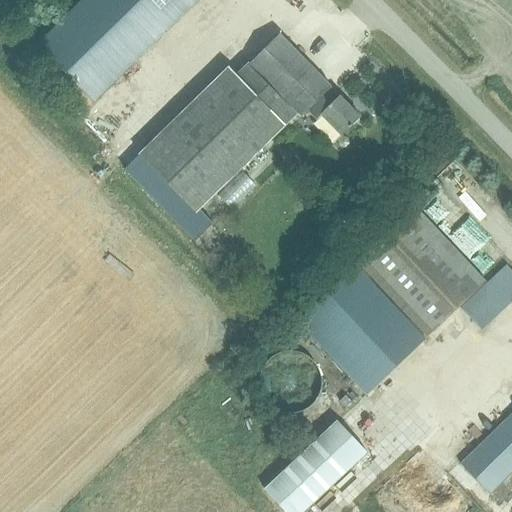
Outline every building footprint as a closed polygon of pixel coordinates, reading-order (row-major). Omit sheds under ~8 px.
[(197,0),(83,0),(37,45),(93,102),(197,0)] [(326,92),(331,87),(279,34),(237,75),(229,67),(142,152),(198,210),(299,111),(303,115),(307,110),(316,120),(321,115),(341,136),(360,117),(339,96),(334,101),(326,92)] [(456,190),(464,183),(494,216),(507,205),(476,171),(475,172),(458,152),(438,170),(456,190)] [(483,283),(414,209),(356,265),(425,338),(483,283)] [(444,226),(482,267),(504,246),(480,218),(470,227),(457,214),(444,226)] [(479,329),(511,297),(511,272),(504,264),(459,308),(479,329)] [(366,394),(424,339),(355,265),(296,321),(366,394)] [(324,389),(324,383),(324,378),(322,372),(320,367),(316,362),(311,358),(305,354),(296,352),(290,352),(284,353),(277,356),(272,359),(268,365),(264,370),(262,376),(261,382),(262,387),(263,394),(266,400),(269,404),(274,408),(279,411),(283,413),(291,414),(298,414),(305,412),(310,410),(315,406),(319,400),(322,395),(324,389)] [(511,411),(460,464),(489,494),(511,471),(511,411)] [(302,511),(366,452),(337,421),(264,490),(285,511),(302,511)] [(323,511),(336,499),(327,491),(306,511),(323,511)]
